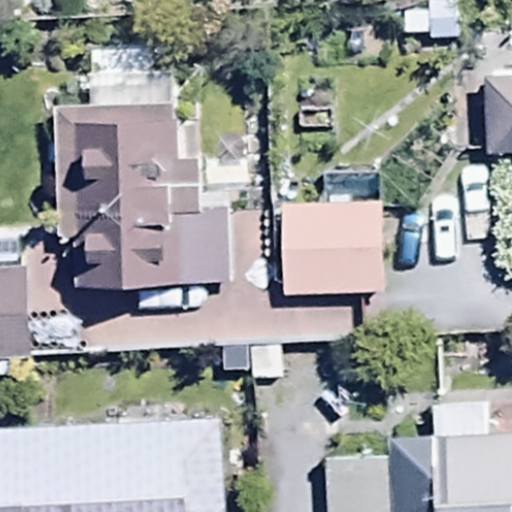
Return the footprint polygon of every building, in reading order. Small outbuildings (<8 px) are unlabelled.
[(511,123),(511,40),(486,41),(488,124),(511,123)] [(87,57),(89,114),(56,115),(60,247),(75,246),(76,291),(229,287),(227,212),(202,212),(201,167),(183,167),(179,65),(147,66),(146,55),(87,57)] [(278,168),(281,259),(381,256),(377,164),(278,168)] [(27,238),(0,238),(0,322),(26,323),(27,238)] [(229,511),(222,388),(0,400),(0,511),(229,511)] [(511,511),(511,441),(494,442),(492,405),(436,409),(438,443),(395,446),(396,461),(328,465),(331,511),(511,511)]
